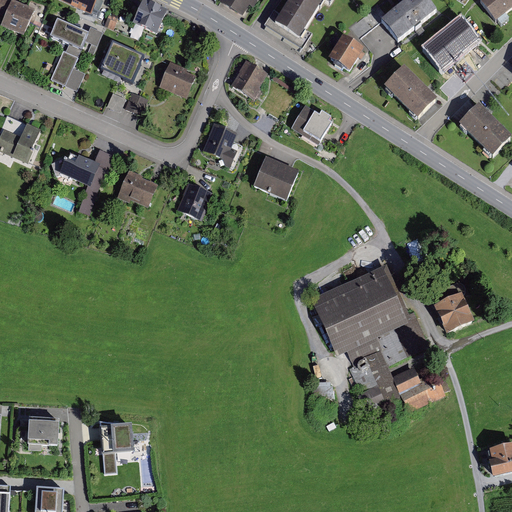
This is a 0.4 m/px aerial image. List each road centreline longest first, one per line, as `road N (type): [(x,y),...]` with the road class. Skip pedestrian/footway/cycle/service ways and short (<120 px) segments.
road 1 (unclassified): [(216,86),(239,119),(322,167),(373,217),(441,350)]
road 2 (residential): [(0,83),(171,156),(185,154),(216,86)]
road 3 (tertiary): [(236,34),(412,145)]
road 4 (unclassified): [(441,350),(463,410),(481,511)]
road 5 (residential): [(412,145),(511,52)]
